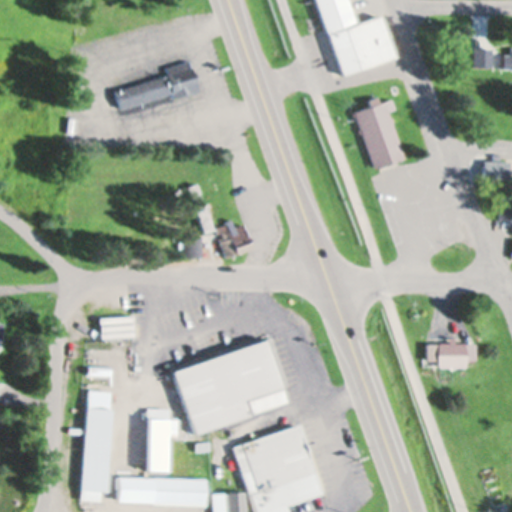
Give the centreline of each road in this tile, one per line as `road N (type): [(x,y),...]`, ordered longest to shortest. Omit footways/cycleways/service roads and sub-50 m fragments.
road 1 (residential): [(38,511),(43,313),(62,295),(326,279),(511,281)]
road 2 (primary): [(406,511),(226,0)]
road 3 (residential): [(498,281),(393,0)]
